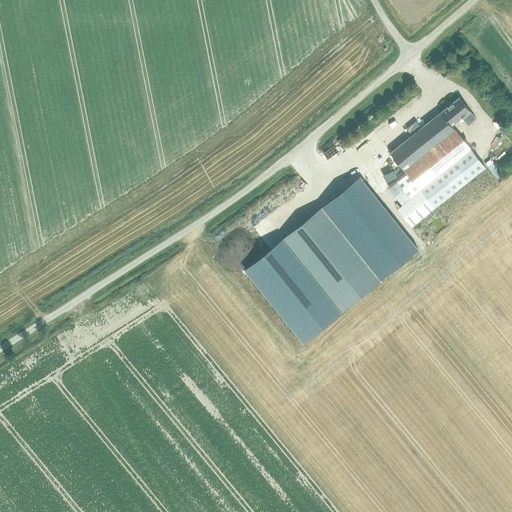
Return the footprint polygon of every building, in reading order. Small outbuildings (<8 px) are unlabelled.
[(459,97),(440,113),(451,126),(461,118),(467,124),(475,117),(459,97)] [(451,126),(440,113),(391,153),(407,173),(389,188),(401,204),(420,190),(435,208),(484,168),(451,126)] [(379,278),(417,247),(360,176),(322,207),(379,278)] [(321,208),(284,238),(341,309),(378,278),(321,208)] [(339,309),(283,239),(245,269),(302,339),(339,309)]
